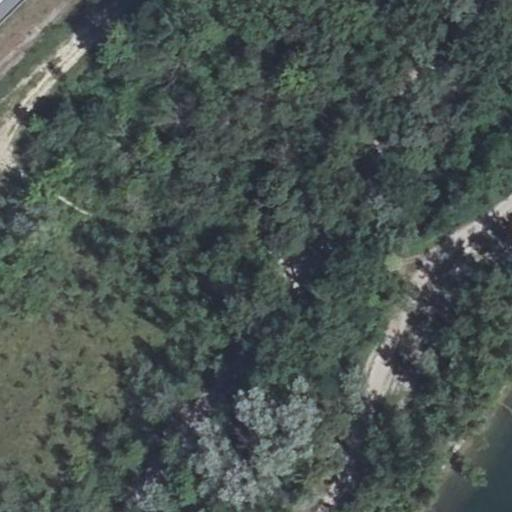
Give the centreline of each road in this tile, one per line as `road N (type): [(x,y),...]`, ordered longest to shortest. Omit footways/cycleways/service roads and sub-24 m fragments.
road 1 (track): [(511,196),(452,241),(407,297),(364,386),(352,436),(310,511)]
road 2 (track): [(294,271),(342,209),(388,126),(485,0)]
road 3 (track): [(294,271),(121,511)]
